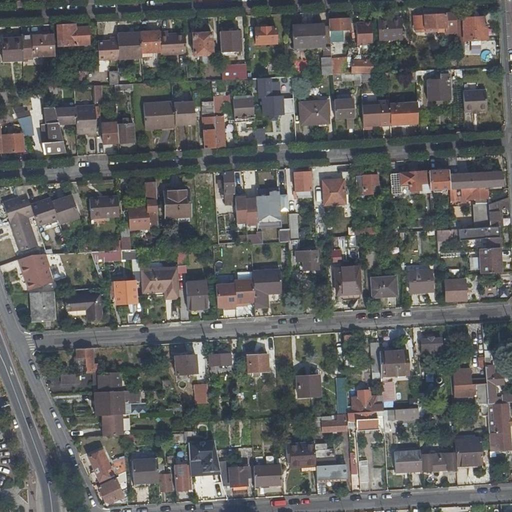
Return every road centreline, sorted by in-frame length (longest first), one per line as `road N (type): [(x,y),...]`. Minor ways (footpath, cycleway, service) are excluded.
road 1 (residential): [(0,172),(511,142)]
road 2 (residential): [(511,309),(17,341)]
road 3 (residential): [(511,494),(169,511)]
road 4 (residential): [(290,0),(0,14)]
road 5 (residential): [(94,511),(17,341)]
road 6 (secondary): [(52,511),(0,353)]
road 7 (residential): [(511,122),(504,0)]
